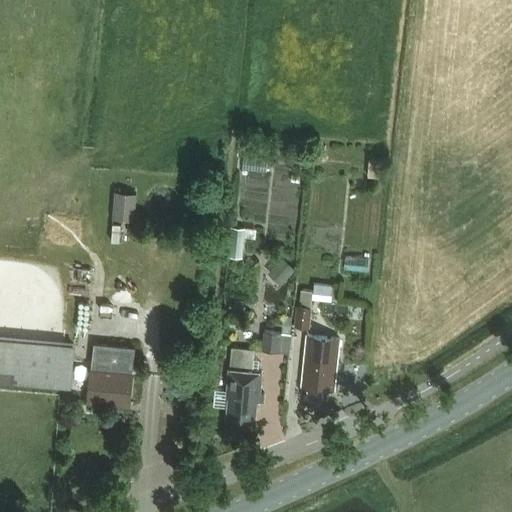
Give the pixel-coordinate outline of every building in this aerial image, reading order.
[(381,163),(369,162),(368,178),(380,179),(381,163)] [(136,219),(138,192),(115,190),(112,217),(136,219)] [(113,223),(112,241),(120,241),(121,224),(113,223)] [(246,227),(232,225),(229,255),(243,256),(246,227)] [(283,256),(273,268),(285,280),(296,268),(283,256)] [(171,281),(172,294),(190,293),(189,280),(171,281)] [(310,306),(312,290),(300,289),(298,305),(310,306)] [(231,299),(230,309),(244,310),(245,300),(231,299)] [(310,306),(298,305),(296,326),(311,328),(313,306),(310,306)] [(280,332),(264,330),(262,349),(279,351),(280,332)] [(335,389),(340,338),(308,334),(302,386),(309,387),(309,393),(327,395),(328,388),(335,389)] [(0,381),(72,388),(76,344),(0,337),(0,381)] [(97,345),(91,401),(130,405),(135,349),(97,345)] [(216,389),(214,405),(228,407),(227,417),(256,420),(257,400),(264,400),(264,392),(260,392),(262,372),(258,371),(257,371),(257,369),(253,368),(254,358),(255,349),(232,347),(230,368),(228,391),(216,389)]
